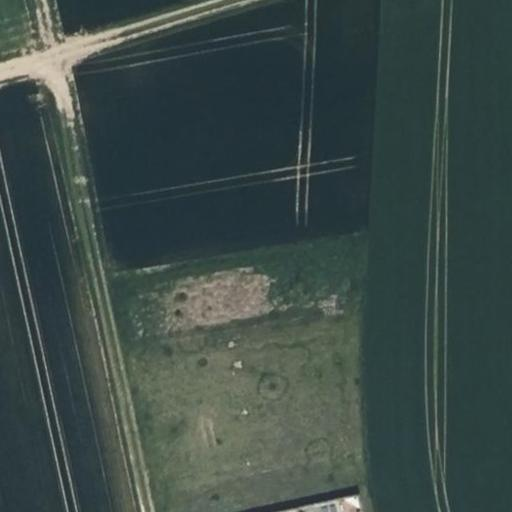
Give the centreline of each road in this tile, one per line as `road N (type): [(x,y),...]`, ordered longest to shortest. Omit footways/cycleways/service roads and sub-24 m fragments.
road 1 (track): [(37,0),(151,511)]
road 2 (track): [(0,71),(256,0)]
